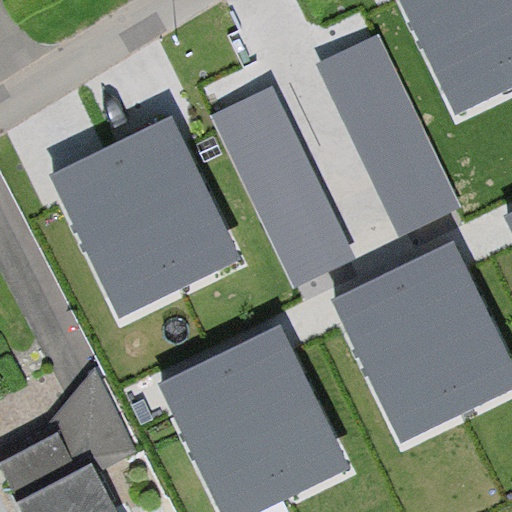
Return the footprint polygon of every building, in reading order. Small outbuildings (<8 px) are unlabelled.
[(511,0),(397,0),(451,111),(511,82),(511,0)] [(80,155),(48,171),(116,312),(238,254),(170,112),(141,126),(80,155)] [(511,207),(500,213),(511,238),(511,207)] [(362,280),(328,296),(396,438),(511,382),(511,366),(450,238),(422,251),(362,280)] [(188,363),(157,378),(221,511),(240,511),(347,461),(279,320),(248,335),(188,363)] [(65,433),(1,465),(20,504),(24,511),(117,511),(98,475),(140,454),(98,372),(59,422),(65,433)]
